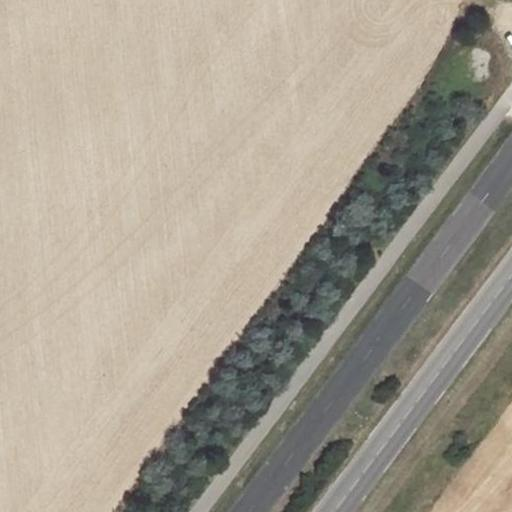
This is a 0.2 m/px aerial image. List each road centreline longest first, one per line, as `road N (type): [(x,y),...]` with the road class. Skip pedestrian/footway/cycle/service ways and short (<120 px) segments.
road 1 (unclassified): [(247,511),(511,161)]
road 2 (tertiary): [(329,511),(511,270)]
